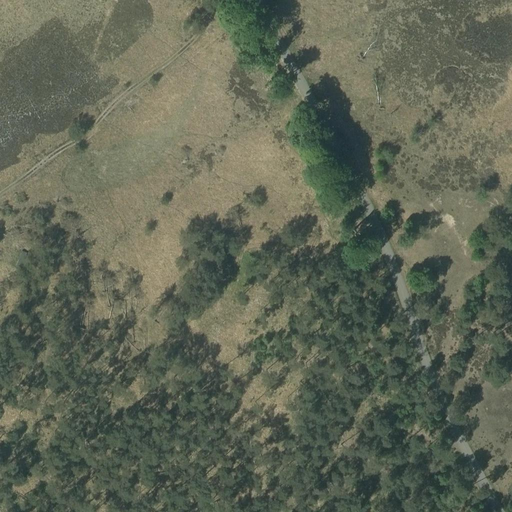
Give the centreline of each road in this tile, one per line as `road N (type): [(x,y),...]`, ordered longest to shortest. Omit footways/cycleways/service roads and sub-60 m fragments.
road 1 (unclassified): [(490,511),(454,439),(403,296),(254,0)]
road 2 (track): [(231,0),(194,42),(0,199)]
